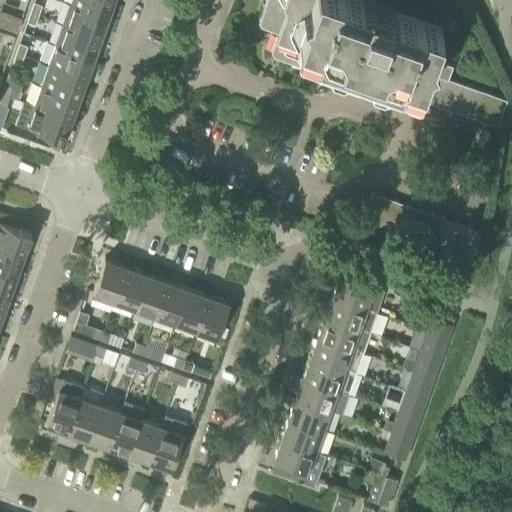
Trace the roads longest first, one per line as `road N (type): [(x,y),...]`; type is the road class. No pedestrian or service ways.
road 1 (residential): [(294,276),(207,511)]
road 2 (residential): [(0,428),(77,195)]
road 3 (residential): [(294,276),(77,195)]
road 4 (residential): [(77,195),(155,0)]
